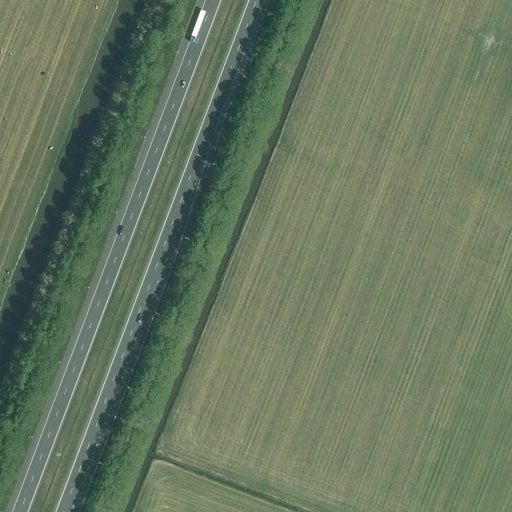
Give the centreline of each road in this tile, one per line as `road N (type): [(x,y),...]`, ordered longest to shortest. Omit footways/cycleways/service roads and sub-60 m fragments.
road 1 (motorway): [(63,511),(256,0)]
road 2 (motorway): [(212,0),(20,511)]
